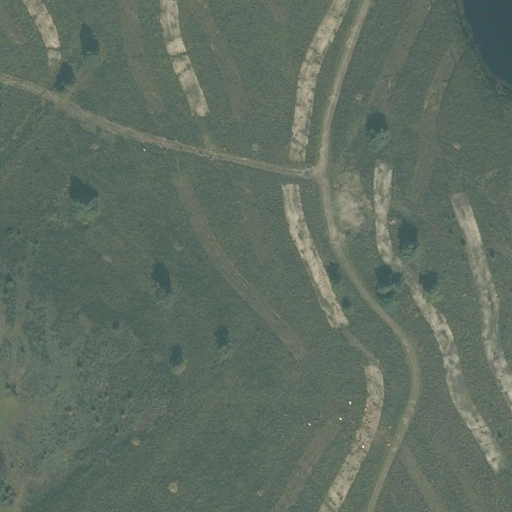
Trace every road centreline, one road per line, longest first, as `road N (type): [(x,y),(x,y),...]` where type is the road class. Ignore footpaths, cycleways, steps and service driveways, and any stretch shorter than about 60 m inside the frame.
road 1 (track): [(369,511),(415,396),(410,352),(337,251),(321,162),(335,85),(365,0)]
road 2 (track): [(0,74),(93,123),(286,172),(322,168)]
